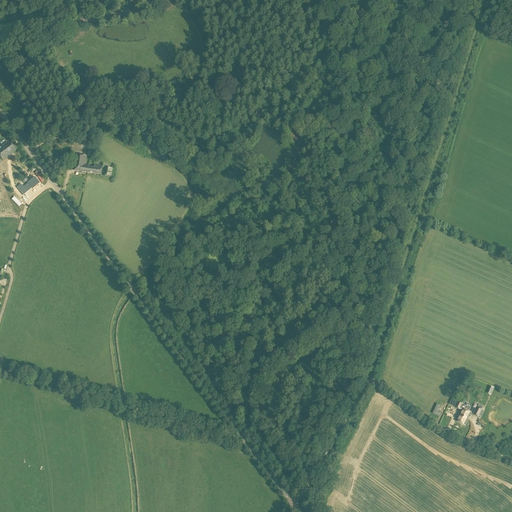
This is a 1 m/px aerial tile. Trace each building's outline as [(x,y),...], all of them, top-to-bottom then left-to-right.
[(0,156),(2,160),(9,155),(16,149),(9,140),(3,146),(0,147),(0,156)] [(84,172),(85,164),(87,156),(73,154),(71,170),(84,172)] [(85,164),(84,172),(101,175),(102,166),(94,165),(94,168),(88,167),(88,165),(85,164)] [(27,183),(28,183),(24,187),(21,184),(17,187),(23,195),(32,188),(32,189),(40,183),(34,177),(27,183)] [(460,410),(458,414),(468,419),(471,413),(474,415),(478,417),(482,410),(483,406),(479,404),(477,408),(477,407),(475,412),(470,410),(469,412),(464,409),(467,404),(468,402),(463,400),(462,403),(459,409),(460,410)] [(465,426),(468,419),(458,414),(455,421),(465,426)]
